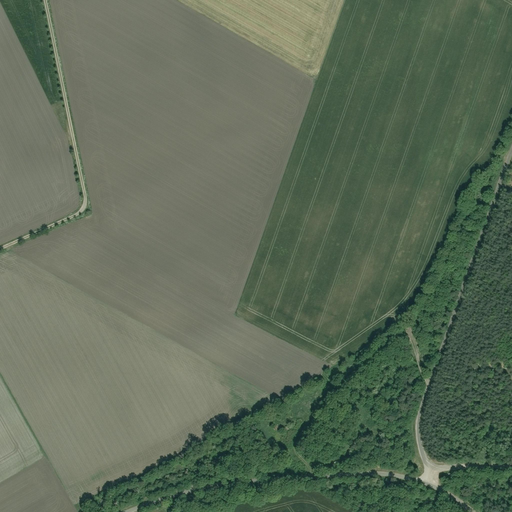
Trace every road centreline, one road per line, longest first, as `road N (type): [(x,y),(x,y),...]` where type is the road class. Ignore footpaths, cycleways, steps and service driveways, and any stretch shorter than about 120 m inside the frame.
road 1 (unclassified): [(429,485),(434,467),(422,451),(421,414),(511,152)]
road 2 (residential): [(429,485),(360,474),(202,486),(123,511)]
road 3 (residential): [(0,249),(87,201),(46,0)]
